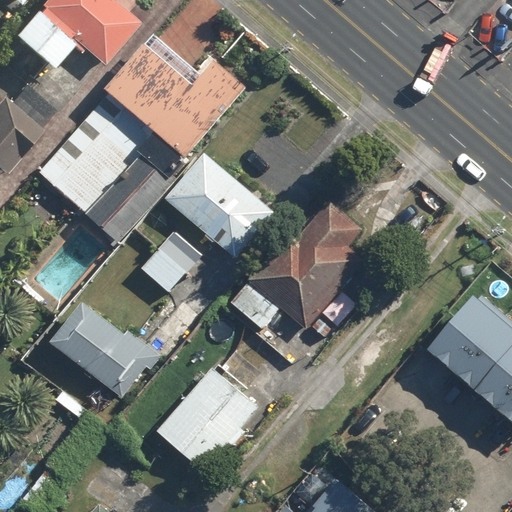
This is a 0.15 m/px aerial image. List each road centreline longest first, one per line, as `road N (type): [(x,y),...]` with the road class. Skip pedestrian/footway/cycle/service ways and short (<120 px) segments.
road 1 (primary): [(321,0),(511,166)]
road 2 (unknown): [(509,489),(391,391)]
